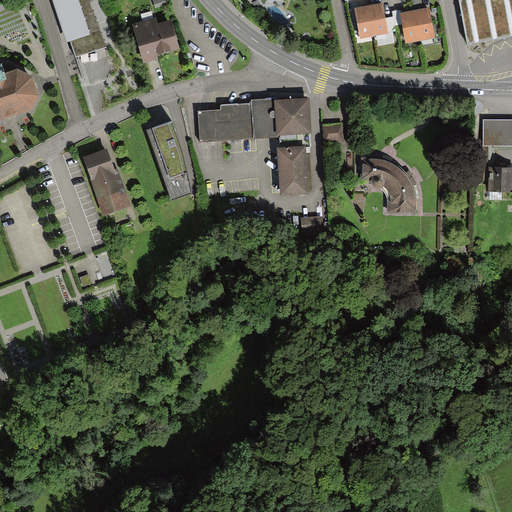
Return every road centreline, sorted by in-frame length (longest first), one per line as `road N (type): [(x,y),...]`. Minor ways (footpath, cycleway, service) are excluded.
road 1 (residential): [(292,63),(279,78),(186,88),(82,130)]
road 2 (residential): [(41,0),(82,130)]
